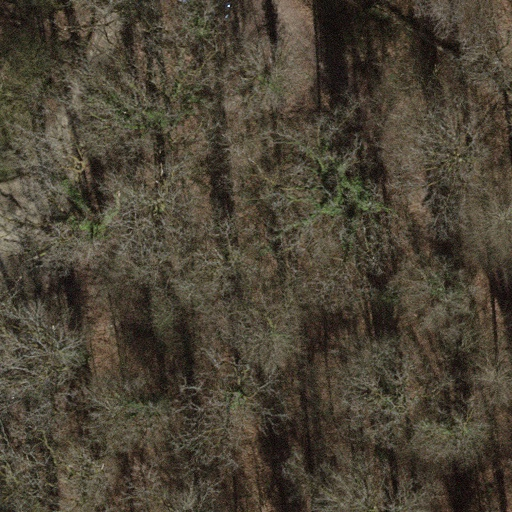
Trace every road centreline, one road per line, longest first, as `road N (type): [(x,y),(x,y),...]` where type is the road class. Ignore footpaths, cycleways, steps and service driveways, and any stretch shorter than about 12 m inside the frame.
road 1 (track): [(271,0),(511,280)]
road 2 (track): [(129,0),(94,86),(0,236)]
